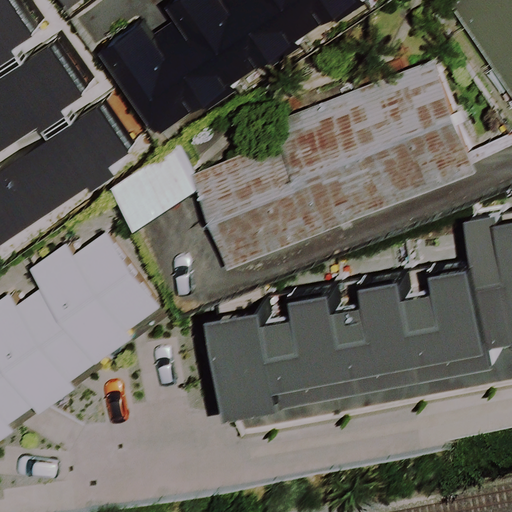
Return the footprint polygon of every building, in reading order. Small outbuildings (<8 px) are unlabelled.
[(273,0),(128,0),(173,67),(273,0)] [(511,0),(432,0),(511,126),(511,0)] [(0,106),(46,73),(0,8),(0,106)] [(255,117),(263,141),(178,172),(211,262),(444,177),(402,64),(255,117)] [(0,376),(181,246),(108,147),(0,224),(0,376)] [(511,191),(263,286),(271,306),(225,323),(257,406),(303,389),(310,408),(511,352),(511,191)]
